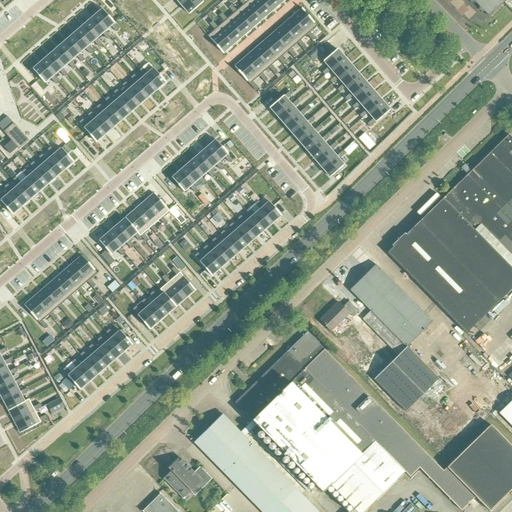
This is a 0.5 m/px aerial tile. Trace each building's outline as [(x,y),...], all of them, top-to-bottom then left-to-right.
[(187,0),(181,6),(189,14),(202,3),(199,0),(187,0)] [(238,0),(243,5),(236,11),(251,28),(261,20),(246,3),(243,0),(238,0)] [(248,0),(246,3),(261,20),(270,12),(260,0),(248,0)] [(260,0),(270,12),(280,4),(276,0),(260,0)] [(469,0),(471,4),(475,1),(489,16),(505,0),(469,0)] [(233,13),(227,19),(242,36),(251,28),(236,11),(231,5),(228,7),(233,13)] [(302,8),(291,17),(307,35),(312,41),(315,38),(310,32),(317,26),(304,12),(304,11),(302,8)] [(102,9),(93,17),(105,31),(110,26),(116,32),(119,29),(113,23),(114,23),(102,9)] [(224,22),(217,27),(232,45),(242,36),(227,19),(221,13),(218,16),(224,22)] [(93,17),(84,24),(96,38),(102,33),(107,39),(110,37),(105,31),(93,17)] [(291,17),(282,26),(297,43),(302,49),(305,47),(300,40),(307,35),(291,17)] [(214,30),(207,36),(216,46),(216,47),(218,50),(219,49),(222,53),(232,45),(217,27),(212,21),(209,24),(214,30)] [(84,24),(76,32),(87,46),(93,41),(98,47),(101,44),(96,38),(84,24)] [(282,26),(272,34),(288,51),(293,57),(296,55),(291,49),(297,43),(282,26)] [(75,32),(67,39),(79,53),(84,48),(88,53),(90,54),(93,52),(87,46),(76,32),(75,32)] [(272,34),(263,42),(278,60),(283,66),(286,63),(281,57),(288,51),(272,34)] [(66,40),(58,47),(69,59),(70,61),(76,56),(81,62),(84,59),(79,53),(67,39),(66,40)] [(263,42),(253,50),(269,68),(274,74),(277,71),(272,65),(278,60),(263,42)] [(57,48),(50,54),(62,68),(67,63),(72,69),(75,67),(74,65),(70,61),(69,59),(58,47),(57,48)] [(328,67),(322,72),(325,75),(331,70),(344,58),(337,49),(323,61),(328,67)] [(253,50),(244,59),(259,76),(264,82),(267,79),(262,73),(269,68),(253,50)] [(48,56),(41,62),(53,76),(59,71),(64,77),(67,74),(62,68),(50,54),(48,56)] [(335,76),(329,81),(332,84),(338,79),(352,67),(344,58),(331,70),(335,76)] [(244,59),(234,67),(238,71),(237,72),(240,74),(249,85),(249,84),(255,90),(258,88),(253,82),(259,76),(244,59)] [(39,64),(32,69),(44,83),(50,78),(55,84),(58,82),(53,76),(41,62),(39,64)] [(343,84),(337,90),(339,93),(346,87),(359,75),(352,67),(338,79),(343,84)] [(142,68),(139,70),(145,76),(156,90),(165,82),(153,69),(147,74),(142,68)] [(133,75),(131,77),(136,84),(148,97),(148,96),(156,90),(145,76),(139,81),(135,76),(133,75)] [(350,93),(344,98),(347,101),(353,96),(367,84),(359,75),(346,87),(350,93)] [(125,83),(122,85),(127,91),(139,105),(139,104),(148,97),(136,84),(130,89),(125,83)] [(358,102),(352,107),(354,110),(360,105),(374,93),(367,84),(353,96),(358,102)] [(116,90),(113,92),(119,99),(130,112),(139,105),(127,91),(121,96),(116,90)] [(283,96),(270,108),(277,117),(291,105),(285,99),(292,94),(289,92),(283,97),(283,96)] [(365,110),(359,115),(362,118),(364,116),(368,113),(371,111),(382,101),(374,93),(360,105),(365,110)] [(107,97),(105,100),(110,106),(122,120),(130,112),(119,99),(113,104),(107,97)] [(291,105),(277,117),(285,125),(298,114),(293,108),(299,103),(297,100),(291,105)] [(373,119),(367,124),(369,127),(375,122),(376,122),(378,120),(389,110),(382,101),(371,111),(368,113),(373,119)] [(99,105),(96,107),(101,114),(113,127),(122,120),(110,106),(104,111),(99,105)] [(298,114),(285,125),(292,134),(305,123),(300,117),(306,111),(304,109),(298,114)] [(90,112),(87,115),(93,121),(104,135),(113,127),(101,114),(96,118),(90,112)] [(305,123),(292,134),(300,143),(313,131),(308,125),(314,120),(312,117),(305,123)] [(82,120),(79,122),(80,124),(84,128),(84,129),(95,142),(104,135),(93,121),(87,126),(82,120)] [(13,123),(3,132),(11,140),(17,148),(18,149),(28,140),(13,123)] [(313,131),(300,143),(307,151),(320,140),(315,134),(321,128),(319,126),(313,131)] [(65,144),(70,140),(61,130),(56,134),(65,144)] [(320,140),(307,151),(315,160),(325,151),(328,148),(323,142),(329,137),(327,135),(320,140)] [(511,257),(511,138),(508,135),(387,253),(466,334),(470,330),(474,334),(478,330),(479,331),(490,321),(485,316),(511,288),(511,268),(474,231),(480,225),(511,257)] [(17,148),(11,140),(4,147),(10,154),(17,148)] [(215,140),(206,148),(218,162),(224,157),(229,163),(232,160),(226,154),(227,154),(215,140)] [(369,150),(375,145),(371,141),(365,146),(369,150)] [(325,151),(315,160),(322,169),(335,157),(330,151),(336,146),(334,143),(331,146),(328,148),(325,151)] [(50,147),(47,150),(52,156),(64,170),(73,162),(61,148),(55,153),(50,147)] [(206,148),(197,156),(209,169),(215,164),(220,170),(223,168),(218,162),(206,148)] [(335,157),(322,169),(330,177),(343,166),(338,160),(344,154),(342,152),(335,157)] [(41,155),(38,157),(40,159),(44,163),(45,166),(55,177),(64,170),(52,156),(47,161),(41,155)] [(197,156),(189,163),(199,175),(200,177),(206,172),(212,178),(214,175),(209,169),(197,156)] [(33,162),(30,165),(35,171),(47,184),(55,177),(45,166),(44,163),(38,168),(33,162)] [(189,163),(180,171),(192,184),(198,179),(203,185),(206,183),(200,177),(199,175),(189,163)] [(11,178),(15,174),(10,168),(6,172),(11,178)] [(24,169),(21,172),(26,178),(38,192),(47,184),(35,171),(29,176),(24,169)] [(180,171),(172,178),(183,191),(189,186),(194,193),(197,190),(192,184),(180,171)] [(16,177),(13,180),(18,186),(20,188),(30,199),(38,192),(26,178),(21,183),(16,177)] [(7,184),(4,187),(9,193),(21,207),(30,199),(20,188),(18,186),(12,190),(7,184)] [(242,196),(246,193),(241,188),(237,191),(242,196)] [(0,193),(0,199),(1,200),(0,200),(12,215),(21,207),(9,193),(4,198),(0,193)] [(148,198),(144,202),(159,219),(164,225),(167,223),(162,217),(169,211),(154,193),(153,194),(148,198)] [(258,201),(255,203),(260,209),(272,223),(273,222),(280,216),(268,202),(263,207),(258,201)] [(139,206),(134,210),(149,228),(155,234),(158,231),(152,225),(159,219),(144,202),(143,202),(139,206)] [(249,209),(246,211),(251,217),(263,230),(264,230),(272,223),(260,209),(254,215),(249,209)] [(130,214),(125,218),(140,236),(145,242),(148,239),(143,233),(149,228),(134,210),(130,214)] [(217,224),(223,219),(217,213),(212,218),(217,224)] [(181,225),(185,221),(180,214),(175,219),(181,225)] [(240,216),(238,218),(243,224),(244,226),(254,238),(263,230),(251,217),(246,222),(240,216)] [(125,218),(116,226),(128,240),(133,235),(136,239),(138,241),(141,239),(139,236),(140,236),(125,218)] [(232,223),(229,226),(234,232),(246,245),(254,238),(244,226),(243,224),(237,229),(232,223)] [(116,226),(107,233),(119,247),(125,242),(130,248),(133,246),(128,240),(116,226)] [(223,231),(220,233),(226,239),(237,253),(245,246),(246,245),(234,232),(228,237),(223,231)] [(107,233),(99,241),(110,255),(116,250),(121,256),(124,253),(119,247),(107,233)] [(159,249),(163,245),(157,238),(152,242),(159,249)] [(215,238),(212,241),(217,247),(229,260),(236,253),(237,253),(226,239),(220,244),(215,238)] [(185,250),(190,246),(185,239),(179,244),(185,250)] [(206,246),(203,249),(208,254),(220,268),(227,261),(229,260),(217,247),(211,252),(206,246)] [(167,264),(177,257),(170,248),(160,256),(167,264)] [(197,253),(195,256),(200,262),(199,262),(211,276),(220,268),(208,254),(203,259),(197,253)] [(82,256),(72,264),(87,282),(92,288),(95,285),(90,279),(97,273),(82,256)] [(72,264),(62,273),(77,290),(83,296),(86,293),(80,287),(87,282),(72,264)] [(432,322),(375,265),(350,290),(370,311),(362,320),(398,356),(374,380),(405,412),(438,379),(407,347),(432,322)] [(176,275),(170,281),(185,298),(189,295),(195,290),(179,272),(179,273),(174,267),(171,269),(176,275)] [(62,273),(53,281),(68,298),(73,304),(76,302),(71,296),(77,290),(62,273)] [(167,284),(160,290),(163,293),(175,307),(175,306),(180,302),(185,298),(170,281),(164,275),(161,278),(167,284)] [(53,281),(43,289),(58,307),(64,313),(67,310),(61,304),(68,298),(53,281)] [(43,289),(34,297),(49,315),(54,321),(57,318),(52,312),(58,307),(43,289)] [(118,300),(122,306),(135,296),(131,290),(118,300)] [(153,292),(149,294),(155,300),(155,301),(156,302),(166,314),(175,307),(163,293),(158,298),(153,292)] [(98,304),(102,300),(97,294),(92,298),(98,304)] [(34,297),(24,306),(39,323),(45,329),(48,326),(42,320),(49,315),(34,297)] [(144,299),(141,302),(146,308),(158,322),(166,314),(156,302),(155,301),(149,305),(144,299)] [(338,302),(319,320),(331,332),(349,314),(352,317),(358,311),(348,301),(342,307),(338,302)] [(88,313),(93,309),(88,304),(84,308),(88,313)] [(102,316),(109,311),(105,306),(98,311),(102,316)] [(135,307),(132,309),(137,315),(137,316),(149,329),(158,322),(146,308),(141,313),(135,307)] [(62,324),(67,329),(73,324),(68,319),(62,324)] [(131,324),(126,327),(132,336),(137,333),(131,324)] [(109,330),(106,332),(111,338),(111,339),(112,340),(123,352),(132,344),(120,331),(114,336),(109,330)] [(242,434),(245,438),(253,430),(318,497),(330,485),(357,511),(362,511),(405,472),(410,477),(419,468),(461,511),(475,497),(489,511),(511,488),(511,447),(490,425),(443,471),(307,332),(235,402),(252,419),(250,421),(253,424),(242,434)] [(54,340),(50,335),(46,338),(50,344),(54,340)] [(100,337),(97,340),(102,346),(114,360),(123,352),(112,340),(111,339),(105,343),(101,338),(100,337)] [(91,345),(88,347),(94,353),(105,367),(114,360),(102,346),(97,351),(91,345)] [(370,372),(385,358),(377,350),(362,364),(370,372)] [(83,352),(80,355),(85,361),(97,375),(105,367),(94,353),(88,358),(83,352)] [(3,362),(0,363),(0,375),(8,372),(5,365),(12,362),(10,358),(3,362)] [(385,359),(372,373),(376,377),(389,362),(385,359)] [(74,360),(71,362),(76,368),(88,382),(97,375),(85,361),(79,366),(74,360)] [(66,367),(62,370),(68,376),(67,376),(79,390),(88,382),(76,368),(71,373),(66,367)] [(8,372),(0,375),(0,388),(13,382),(10,375),(17,372),(15,368),(8,372)] [(58,383),(62,379),(58,374),(54,379),(58,383)] [(13,382),(0,388),(0,395),(3,400),(19,392),(15,385),(22,382),(21,378),(13,382)] [(19,392),(3,400),(8,410),(24,402),(21,395),(28,392),(26,388),(19,392)] [(24,402),(8,410),(14,422),(34,411),(41,407),(40,404),(32,407),(28,399),(24,402)] [(52,414),(63,408),(58,399),(46,405),(52,414)] [(511,426),(511,400),(499,413),(511,426)] [(34,411),(14,422),(20,433),(40,422),(47,418),(45,415),(38,418),(34,411)] [(242,434),(223,415),(194,443),(262,511),(318,511),(245,438),(242,434)] [(179,458),(168,469),(171,472),(163,480),(181,499),(190,491),(194,496),(211,479),(199,467),(194,473),(179,458)] [(178,511),(160,493),(142,511),(143,511),(178,511)]
